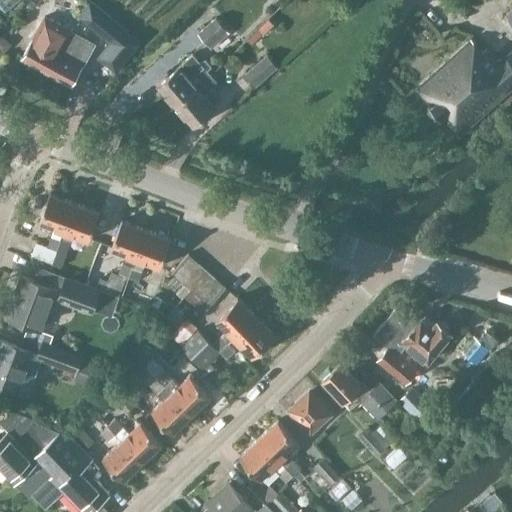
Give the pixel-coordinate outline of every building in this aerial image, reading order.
[(100,11),(90,23),(110,40),(121,27),(100,11)] [(22,57),(72,85),(94,44),(43,15),(22,57)] [(231,32),(217,16),(198,32),(212,48),(231,32)] [(481,54),(468,40),(413,89),(428,105),(425,113),(433,121),(443,121),(458,137),(511,87),(511,51),(497,64),(485,50),(481,54)] [(191,55),(179,66),(178,65),(156,84),(175,105),(197,86),(210,74),(207,70),(210,68),(203,60),(199,64),(191,55)] [(253,88),(276,68),(265,55),(242,75),(253,88)] [(193,127),(215,106),(204,94),(217,82),(210,74),(197,86),(175,105),(193,127)] [(40,222),(54,227),(48,243),(59,246),(62,236),(64,230),(75,202),(51,193),(40,222)] [(75,202),(64,230),(73,233),(88,239),(99,211),(75,202)] [(112,248),(125,253),(117,274),(128,278),(132,268),(136,257),(147,229),(123,219),(112,248)] [(147,229),(136,257),(161,267),(172,238),(147,229)] [(59,246),(52,263),(61,266),(71,240),(62,236),(59,246)] [(181,280),(198,262),(189,253),(172,272),(181,280)] [(190,288),(207,270),(198,262),(181,280),(190,288)] [(143,272),(132,268),(128,278),(140,282),(143,272)] [(199,296),(216,278),(207,270),(190,288),(199,296)] [(55,288),(22,275),(16,292),(20,294),(17,303),(12,302),(11,304),(7,303),(4,311),(5,312),(6,313),(12,316),(11,319),(40,330),(55,288)] [(65,278),(60,293),(56,302),(91,315),(93,311),(111,318),(118,297),(65,278)] [(209,305),(226,286),(216,278),(199,296),(209,305)] [(199,329),(182,345),(202,366),(219,351),(228,342),(234,336),(256,316),(238,297),(216,317),(228,329),(212,344),(199,329)] [(397,336),(401,339),(421,316),(401,300),(374,333),(389,345),(397,336)] [(256,316),(234,336),(252,355),(274,335),(256,316)] [(401,339),(407,343),(413,349),(411,352),(416,357),(419,353),(428,361),(451,334),(435,321),(432,325),(421,316),(401,339)] [(473,335),(459,350),(475,364),(496,339),(485,329),(478,339),(473,335)] [(402,385),(416,368),(398,353),(407,343),(401,339),(397,336),(389,345),(377,360),(400,380),(398,382),(402,385)] [(40,352),(1,338),(0,340),(0,390),(5,393),(6,389),(26,396),(40,356),(77,370),(81,357),(44,343),(40,352)] [(228,342),(219,351),(226,359),(236,350),(228,342)] [(177,386),(150,357),(145,362),(192,413),(211,396),(204,389),(208,384),(198,372),(193,376),(190,374),(177,386)] [(192,413),(145,362),(134,372),(161,401),(153,408),(173,431),(192,413)] [(398,399),(379,381),(371,389),(363,381),(361,383),(340,362),(322,380),(343,402),(354,391),(379,417),(398,399)] [(429,404),(412,387),(397,402),(414,419),(429,404)] [(121,389),(111,398),(126,414),(136,405),(121,389)] [(309,392),(290,409),(311,431),(330,414),(309,392)] [(114,419),(108,425),(143,461),(162,444),(140,421),(127,433),(114,419)] [(277,420),(259,438),(293,474),(293,475),(298,471),(300,469),(286,454),(299,442),(277,420)] [(44,446),(60,431),(56,429),(49,437),(34,422),(16,439),(8,430),(0,437),(0,466),(28,497),(32,492),(63,463),(55,455),(54,456),(44,446)] [(355,438),(374,456),(393,437),(380,424),(372,432),(366,427),(355,438)] [(108,425),(98,434),(107,442),(110,439),(115,445),(102,456),(124,479),(143,461),(108,425)] [(93,442),(78,428),(71,435),(85,450),(93,442)] [(84,467),(93,458),(81,447),(72,437),(60,431),(44,446),(54,456),(55,455),(63,463),(33,492),(46,507),(63,490),(83,511),(88,511),(99,502),(109,492),(84,467)] [(386,446),(398,457),(411,443),(400,432),(386,446)] [(293,474),(259,438),(240,456),(261,478),(270,469),(284,483),(291,476),(293,474)] [(312,467),(329,485),(338,476),(321,458),(312,467)] [(278,495),(264,480),(254,489),(276,511),(296,511),(297,511),(280,493),(278,495)] [(247,511),(252,508),(227,483),(216,494),(218,496),(202,511),(247,511)] [(108,511),(99,502),(88,511),(108,511)]
